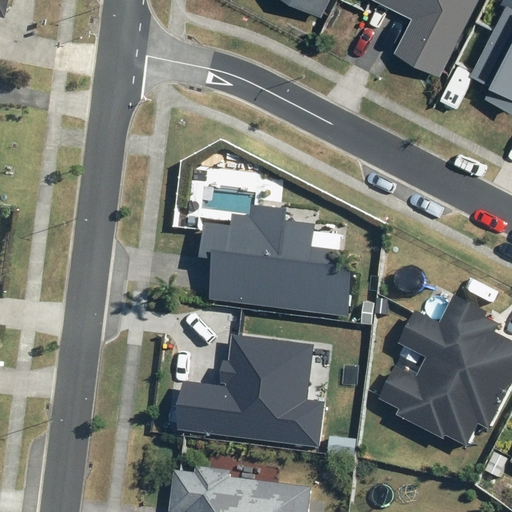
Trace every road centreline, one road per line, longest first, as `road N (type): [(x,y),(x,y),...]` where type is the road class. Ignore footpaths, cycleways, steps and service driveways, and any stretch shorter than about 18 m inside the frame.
road 1 (residential): [(63,511),(123,46)]
road 2 (residential): [(123,46),(231,73),(511,217)]
